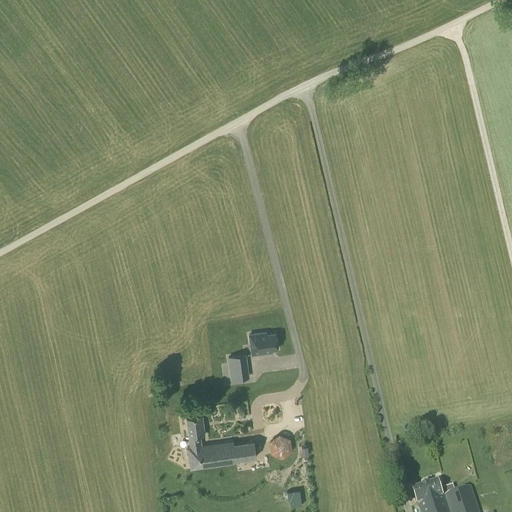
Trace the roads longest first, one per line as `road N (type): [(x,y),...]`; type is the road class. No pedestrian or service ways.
road 1 (unclassified): [(0,250),(292,89),(497,0)]
road 2 (unknown): [(305,83),(408,511)]
road 3 (unknown): [(452,19),(511,256)]
